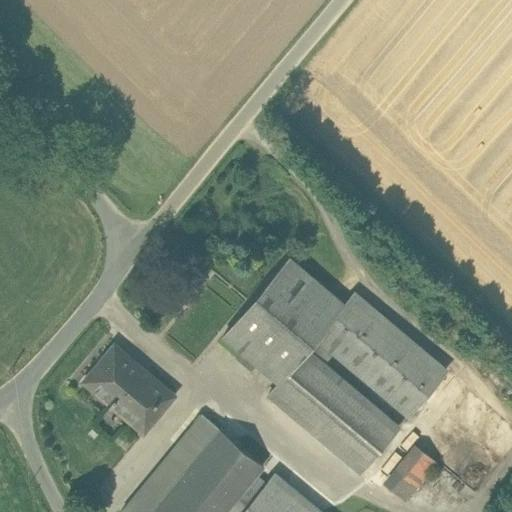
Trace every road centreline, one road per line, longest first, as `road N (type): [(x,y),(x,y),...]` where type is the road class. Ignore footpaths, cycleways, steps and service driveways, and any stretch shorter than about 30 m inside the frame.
road 1 (unclassified): [(137,239),(339,0)]
road 2 (unclassified): [(8,396),(137,239)]
road 3 (unclassified): [(137,239),(0,102)]
road 4 (track): [(206,369),(103,511)]
road 5 (unclassified): [(8,396),(64,511)]
